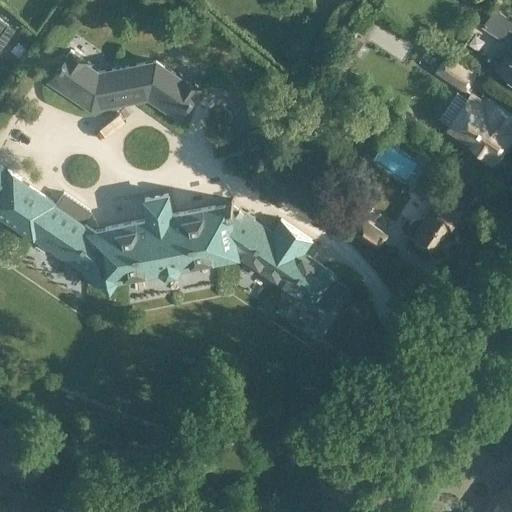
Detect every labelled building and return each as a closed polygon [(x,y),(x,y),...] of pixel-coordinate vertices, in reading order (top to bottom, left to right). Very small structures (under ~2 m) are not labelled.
[(511,18),(511,7),(500,0),(499,0),(482,26),(499,38),(507,27),(511,30),(511,55),(511,58),(505,54),(496,68),(511,77),(511,19),(511,20),(511,18)] [(350,31),(355,23),(351,21),(346,28),(350,31)] [(338,81),(352,59),(335,47),(321,69),(338,81)] [(463,91),(477,72),(447,51),(434,70),(463,91)] [(149,55),(70,102),(26,104),(0,142),(0,164),(40,192),(51,178),(76,191),(73,199),(108,223),(146,216),(141,196),(170,190),(173,211),(229,201),(243,167),(274,123),(151,55),(149,55)] [(326,104),(340,93),(330,80),(316,92),(326,104)] [(511,114),(486,98),(484,102),(470,93),(448,127),(481,148),(477,154),(490,163),(497,153),(498,153),(500,152),(501,151),(503,148),(503,145),(502,145),(506,139),(507,140),(509,138),(510,137),(511,136),(511,134),(511,132),(511,131),(511,129),(511,114)] [(40,193),(0,166),(0,213),(109,287),(117,275),(236,252),(315,304),(335,274),(303,252),(311,240),(280,219),(272,232),(229,203),(170,214),(167,194),(144,198),(148,218),(107,226),(73,203),(71,197),(70,194),(68,191),(66,189),(59,184),(56,183),(53,182),(50,183),(47,184),(45,187),(40,193)] [(428,170),(415,190),(435,203),(424,219),(423,218),(422,218),(420,218),(418,218),(416,218),(415,218),(413,219),(412,220),(410,222),(409,224),(409,225),(408,227),(408,229),(409,231),(409,233),(410,235),(412,237),(415,239),(433,250),(462,206),(436,189),(442,179),(428,170)] [(386,235),(361,219),(352,233),(376,250),(386,235)] [(39,452),(0,423),(0,463),(19,478),(27,467),(29,468),(32,464),(30,463),(39,452)] [(74,469),(81,460),(81,459),(78,456),(71,466),(74,469)] [(74,469),(78,472),(85,462),(81,459),(81,460),(74,469)] [(100,489),(134,511),(143,511),(148,505),(108,478),(101,487),(100,489)] [(511,511),(511,478),(487,511),(511,511)]
